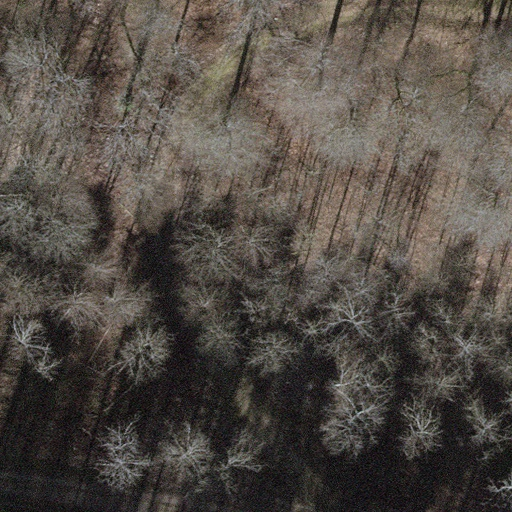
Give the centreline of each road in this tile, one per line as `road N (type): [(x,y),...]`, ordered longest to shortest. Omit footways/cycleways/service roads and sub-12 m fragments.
road 1 (track): [(354,511),(177,266),(187,101),(323,23),(511,25)]
road 2 (track): [(0,474),(277,511)]
